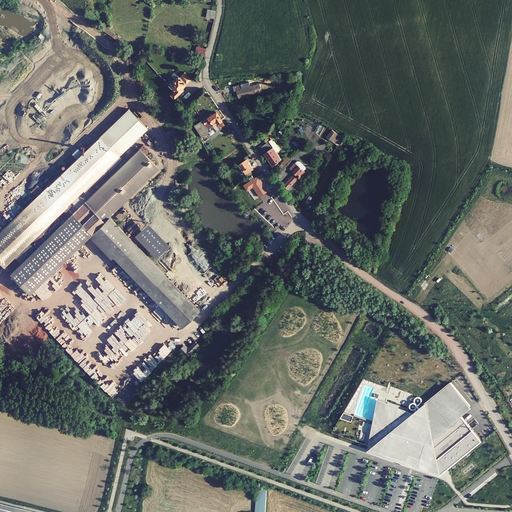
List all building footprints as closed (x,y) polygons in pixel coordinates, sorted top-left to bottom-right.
[(207,13),(206,17),(213,19),(214,14),(215,11),(207,9),(207,13)] [(197,51),(196,54),(203,56),(204,53),(205,49),(198,47),(197,51)] [(174,90),(178,94),(187,85),(186,83),(193,75),(186,67),(168,86),(174,90)] [(237,90),(238,95),(255,90),(255,88),(254,86),(252,86),(251,83),(246,84),(247,88),(242,89),(241,84),(233,86),(234,91),(237,90)] [(39,92),(50,102),(57,95),(46,84),(39,92)] [(90,236),(98,244),(112,230),(105,222),(110,217),(164,165),(155,156),(146,146),(86,202),(79,195),(94,181),(96,183),(100,179),(98,177),(148,129),(130,110),(83,154),(77,148),(71,153),(77,160),(25,209),(4,229),(0,225),(0,262),(5,267),(30,242),(33,240),(63,211),(65,208),(72,215),(69,218),(39,246),(36,249),(10,273),(26,290),(30,293),(31,292),(33,294),(36,292),(33,289),(90,236)] [(194,126),(201,138),(205,135),(200,127),(204,124),(204,126),(206,125),(209,128),(214,125),(216,128),(217,127),(218,129),(220,128),(219,126),(223,124),(216,112),(203,120),(194,126)] [(338,145),(344,138),(331,129),(326,136),(338,145)] [(274,137),(273,135),(264,141),(269,149),(274,137)] [(269,149),(275,158),(284,153),(274,137),(269,149)] [(239,164),(245,174),(253,169),(247,159),(239,164)] [(292,165),(287,171),(292,176),(286,183),(290,186),(301,174),(303,176),(305,173),(302,170),(305,167),(299,161),(296,164),(294,162),(291,164),(292,165)] [(254,187),(260,197),(265,193),(268,191),(258,177),(244,186),(248,191),(254,187)] [(12,209),(19,204),(13,198),(7,204),(12,209)] [(63,211),(69,218),(72,215),(65,208),(63,211)] [(115,216),(120,221),(128,213),(123,208),(115,216)] [(165,274),(110,217),(105,222),(112,230),(98,244),(111,258),(113,256),(147,292),(149,289),(183,324),(197,311),(163,276),(165,274)] [(140,228),(134,222),(126,229),(133,235),(140,228)] [(170,244),(148,222),(135,235),(156,257),(170,244)] [(30,242),(36,249),(39,246),(33,240),(30,242)] [(124,285),(130,277),(124,271),(117,278),(124,285)] [(73,300),(70,304),(84,316),(97,302),(88,293),(83,299),(87,302),(81,308),(73,300)] [(36,315),(39,321),(46,316),(42,311),(36,315)] [(69,322),(77,330),(86,322),(83,317),(75,324),(72,320),(69,322)] [(59,329),(50,319),(43,325),(52,334),(59,329)] [(135,350),(152,331),(142,323),(138,327),(133,327),(134,333),(128,334),(128,329),(124,325),(122,326),(119,327),(118,327),(119,335),(112,343),(109,343),(105,339),(100,344),(111,354),(117,347),(121,347),(125,351),(126,351),(130,346),(135,350)] [(179,349),(187,358),(196,350),(192,345),(188,349),(184,345),(179,349)] [(163,353),(159,356),(156,352),(149,359),(155,366),(166,356),(163,353)] [(100,384),(104,379),(99,375),(95,380),(100,384)] [(112,397),(119,392),(108,381),(102,387),(112,397)] [(376,426),(368,448),(409,461),(411,456),(418,461),(419,462),(439,477),(445,466),(447,468),(480,442),(458,415),(468,407),(450,384),(413,413),(387,404),(385,402),(378,399),(377,397),(372,395),(374,388),(364,385),(353,417),(376,426)] [(256,489),(254,511),(265,511),(266,490),(256,489)]
